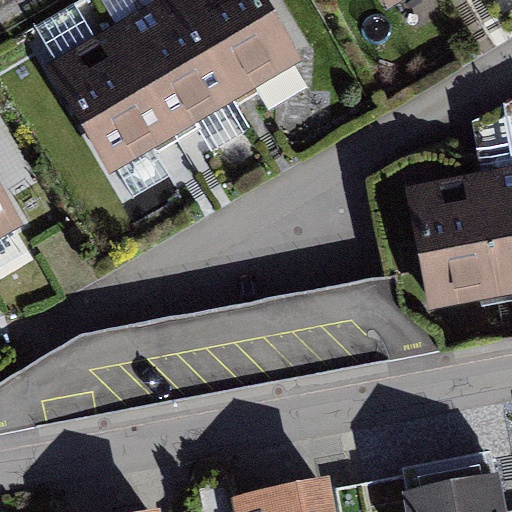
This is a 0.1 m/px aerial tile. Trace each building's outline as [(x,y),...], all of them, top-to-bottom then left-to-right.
[(261,0),(194,0),(179,9),(242,120),(309,82),(261,0)] [(374,0),(393,32),(449,0),(374,0)] [(179,9),(113,46),(176,158),(242,120),(179,9)] [(113,46),(46,84),(110,195),(176,158),(113,46)] [(511,184),(482,191),(509,316),(511,315),(511,184)] [(482,191),(407,207),(434,332),(509,316),(482,191)] [(0,199),(0,270),(31,253),(0,199)] [(503,511),(496,474),(401,494),(404,511),(503,511)] [(340,511),(336,487),(240,505),(240,511),(340,511)]
